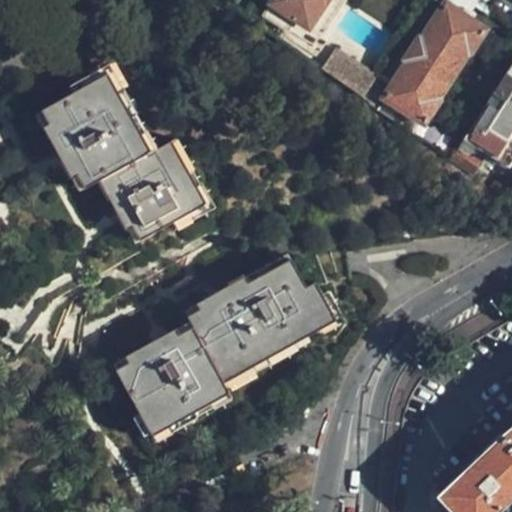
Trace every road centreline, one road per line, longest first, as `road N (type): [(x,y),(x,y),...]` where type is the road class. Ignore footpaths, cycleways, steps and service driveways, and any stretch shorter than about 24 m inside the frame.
road 1 (tertiary): [(364,394),(373,367),(408,326),(511,264)]
road 2 (tertiary): [(364,394),(323,511)]
